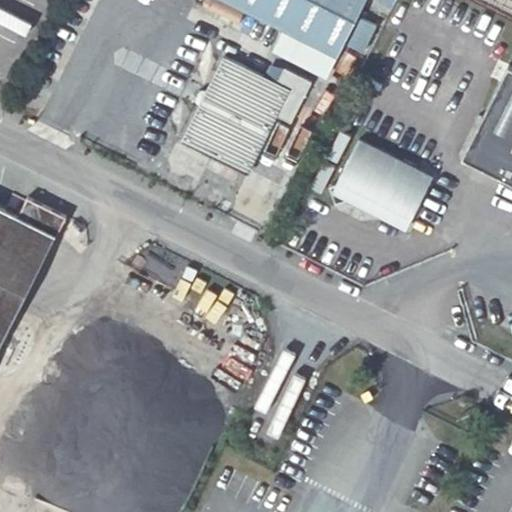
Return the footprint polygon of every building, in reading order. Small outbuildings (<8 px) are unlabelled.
[(367,0),(240,0),(342,51),(367,0)] [(381,21),(366,13),(353,40),(368,47),(381,21)] [(295,84),(229,51),(211,87),(217,90),(210,104),(204,101),(186,136),(252,169),(295,84)] [(511,64),(464,156),(511,180),(511,64)] [(210,104),(217,90),(211,87),(203,86),(199,95),(204,101),(210,104)] [(410,225),(435,176),(361,139),(339,183),(332,185),(338,202),(358,195),(390,211),(388,215),(410,225)] [(19,216),(0,205),(0,266),(34,284),(58,236),(67,216),(29,197),(19,216)] [(0,350),(34,284),(0,266),(0,350)]
